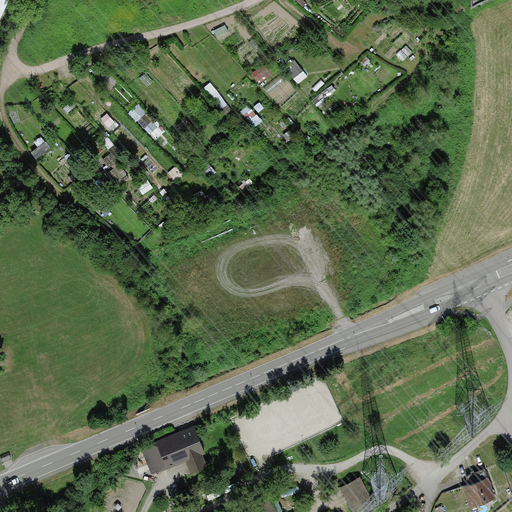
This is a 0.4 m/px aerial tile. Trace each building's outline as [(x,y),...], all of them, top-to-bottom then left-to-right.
[(300,86),(310,79),(298,63),(288,70),(300,86)] [(139,125),(148,116),(140,108),(131,116),(139,125)] [(191,429),(139,451),(151,478),(183,464),(189,478),(202,472),(197,459),(203,456),(191,429)] [(0,456),(2,460),(11,456),(10,452),(0,456)] [(485,472),(462,481),(471,503),(494,494),(485,472)] [(357,478),(337,489),(350,511),(371,511),(375,510),(357,478)] [(275,511),(264,493),(251,500),(257,511),(275,511)]
